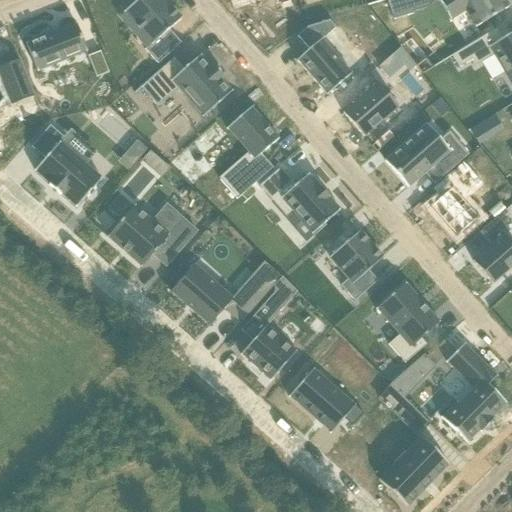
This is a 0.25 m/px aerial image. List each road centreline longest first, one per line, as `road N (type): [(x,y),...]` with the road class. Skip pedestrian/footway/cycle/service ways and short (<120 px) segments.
road 1 (residential): [(45,0),(0,17),(0,181),(377,511)]
road 2 (residential): [(200,0),(511,354)]
